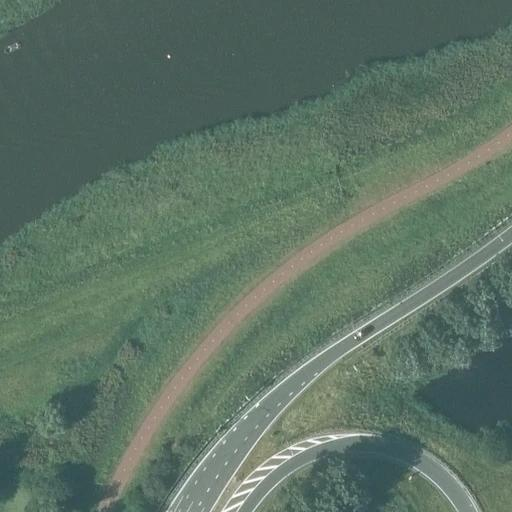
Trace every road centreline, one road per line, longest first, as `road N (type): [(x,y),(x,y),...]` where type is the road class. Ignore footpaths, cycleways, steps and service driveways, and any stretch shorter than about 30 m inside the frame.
road 1 (trunk): [(511,233),(295,380),(185,511)]
road 2 (primary): [(244,511),(266,484),(317,452),(375,445),(442,478),(466,511)]
